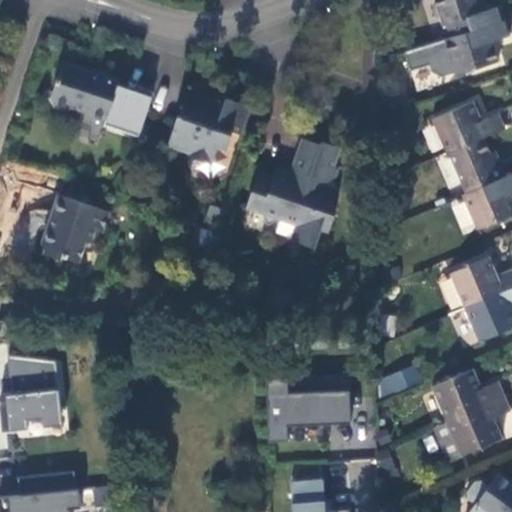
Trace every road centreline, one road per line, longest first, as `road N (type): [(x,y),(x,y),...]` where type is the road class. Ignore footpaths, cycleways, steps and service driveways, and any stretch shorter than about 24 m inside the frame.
road 1 (residential): [(297,0),(199,28),(92,0)]
road 2 (residential): [(0,128),(43,0)]
